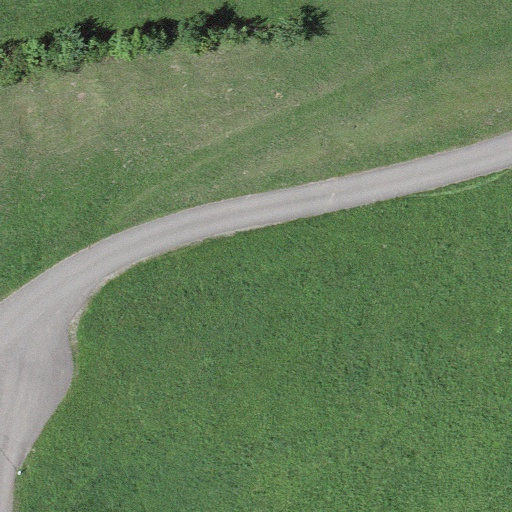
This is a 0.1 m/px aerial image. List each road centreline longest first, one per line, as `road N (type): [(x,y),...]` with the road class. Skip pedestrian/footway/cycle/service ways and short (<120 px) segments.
road 1 (unclassified): [(511,123),(188,223),(64,284),(0,338)]
road 2 (track): [(511,20),(158,185),(126,205),(90,269)]
